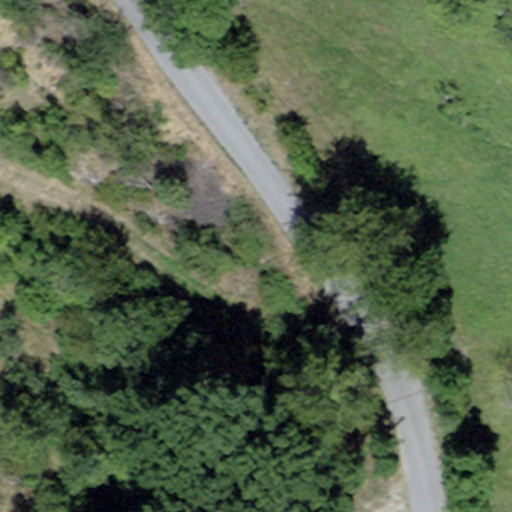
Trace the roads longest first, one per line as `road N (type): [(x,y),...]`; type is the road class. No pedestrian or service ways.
road 1 (unclassified): [(133,0),(221,108),(414,405),(438,511)]
road 2 (track): [(437,508),(370,498),(227,297),(68,194),(0,160)]
